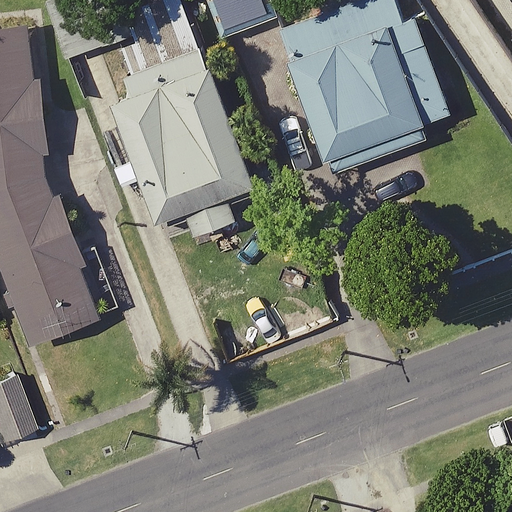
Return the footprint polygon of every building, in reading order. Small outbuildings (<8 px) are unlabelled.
[(259,182),(188,0),(149,0),(114,14),(144,90),(119,99),(165,218),(191,207),(201,233),(240,217),(231,193),(259,182)] [(281,17),(277,0),(223,0),(231,30),(281,17)] [(409,9),(405,0),(341,0),(283,21),(336,171),(436,135),(432,122),(454,114),(416,6),(409,9)] [(20,18),(0,24),(0,256),(17,298),(31,342),(103,320),(73,222),(66,225),(42,148),(59,143),(20,18)] [(20,372),(0,378),(0,430),(2,435),(37,424),(20,372)]
